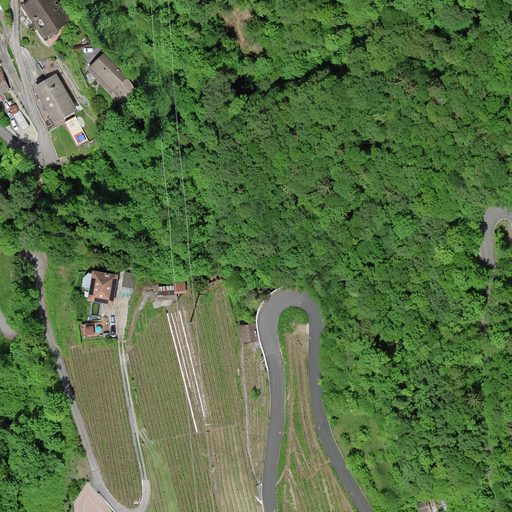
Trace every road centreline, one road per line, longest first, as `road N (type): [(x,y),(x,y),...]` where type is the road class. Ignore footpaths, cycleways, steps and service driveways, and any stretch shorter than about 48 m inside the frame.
road 1 (unclassified): [(271,511),(278,387),(268,319),(288,296),(315,307),(322,422),(366,511)]
road 2 (unclassified): [(0,318),(6,328),(16,325),(20,257),(30,252),(40,260),(44,318),(96,477),(121,511)]
road 3 (unclassified): [(505,511),(489,396),(485,228),(494,211),(511,211)]
road 4 (residential): [(14,0),(18,51),(45,141),(34,153)]
road 5 (residential): [(154,96),(64,0)]
road 6 (track): [(124,0),(135,45),(166,78),(165,93),(154,96)]
